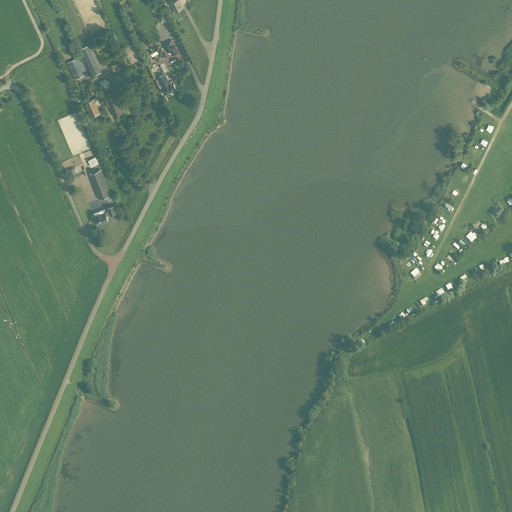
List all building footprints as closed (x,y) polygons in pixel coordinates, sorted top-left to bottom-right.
[(177,0),(171,3),(175,12),(182,9),(177,0)] [(172,54),(178,51),(174,44),(174,45),(171,39),(164,43),(165,45),(164,45),(167,51),(170,50),(172,54)] [(81,49),(93,76),(101,72),(88,45),(81,49)] [(68,62),(76,79),(88,73),(80,57),(68,62)] [(111,78),(117,90),(133,83),(128,71),(111,78)] [(165,92),(166,94),(176,89),(172,82),(170,84),(164,74),(158,77),(159,81),(157,82),(163,93),(165,92)] [(100,81),(100,86),(104,89),(109,87),(110,81),(105,78),(100,81)] [(114,91),(104,96),(114,116),(123,111),(120,104),(123,102),(122,98),(118,100),(114,91)] [(85,102),(91,116),(100,112),(94,99),(85,102)] [(95,157),(88,160),(91,166),(98,163),(95,157)] [(74,168),(70,169),(74,179),(80,176),(79,172),(76,173),(74,168)] [(99,199),(111,194),(101,169),(89,174),(99,199)] [(113,206),(108,208),(109,211),(95,216),(96,221),(95,221),(96,224),(97,224),(98,225),(105,222),(105,221),(108,220),(106,215),(110,214),(110,215),(116,213),(113,206)] [(438,272),(442,268),(438,264),(434,268),(438,272)]
